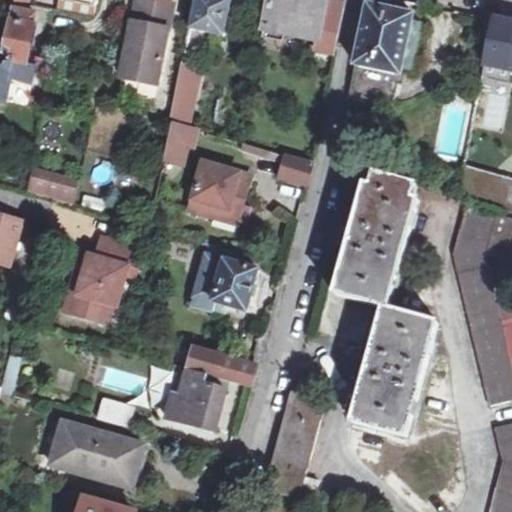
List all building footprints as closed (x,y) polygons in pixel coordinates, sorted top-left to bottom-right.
[(160,11),(161,2),(147,0),(138,0),(123,72),(141,77),(139,83),(158,87),(172,20),(158,17),(160,11)] [(196,0),(190,30),(226,37),(233,2),(225,0),(196,0)] [(270,0),(265,28),(267,29),(320,39),(327,0),(270,0)] [(357,8),(342,74),(395,85),(398,73),(410,75),(420,27),(410,25),(411,18),(357,8)] [(12,82),(23,83),(32,85),(36,66),(26,63),(37,15),(16,9),(4,61),(2,74),(1,79),(12,82)] [(160,11),(158,17),(172,20),(173,14),(160,11)] [(511,28),(487,23),(476,73),(511,80),(511,28)] [(184,65),(173,111),(192,116),(196,100),(187,98),(194,67),(184,65)] [(36,66),(32,85),(23,83),(21,88),(36,92),(42,67),(36,66)] [(123,72),(122,78),(139,83),(141,77),(123,72)] [(390,108),(395,85),(342,74),(337,97),(390,108)] [(0,133),(2,134),(12,82),(1,79),(0,84),(0,133)] [(165,162),(189,167),(197,132),(173,127),(165,162)] [(340,144),(340,143),(335,164),(363,171),(366,160),(368,150),(340,144)] [(309,186),(314,165),(264,152),(258,173),(309,186)] [(248,206),(257,177),(210,162),(196,211),(226,220),(229,208),(237,210),(238,204),(248,206)] [(460,197),(511,210),(511,180),(465,166),(460,197)] [(29,194),(52,201),(55,185),(32,179),(29,194)] [(78,208),(81,190),(55,185),(52,201),(78,208)] [(391,193),(393,194),(388,206),(376,252),(358,313),(409,328),(412,328),(447,207),(416,199),(391,193)] [(248,206),(238,204),(237,210),(229,208),(226,220),(243,224),(248,206)] [(470,204),(457,256),(493,405),(511,401),(511,355),(499,303),(488,256),(500,215),(500,212),(470,204)] [(0,265),(14,269),(26,223),(15,219),(15,224),(4,221),(4,216),(0,215),(0,265)] [(511,218),(500,215),(488,256),(511,262),(511,218)] [(100,259),(109,262),(114,242),(106,240),(100,259)] [(100,259),(83,254),(72,294),(79,296),(74,314),(103,323),(108,304),(117,306),(121,307),(131,269),(139,271),(144,251),(114,242),(109,262),(100,259)] [(260,260),(211,247),(208,257),(236,265),(257,270),(260,260)] [(248,312),(260,271),(257,270),(236,265),(208,257),(194,307),(213,312),(216,304),(248,312)] [(72,294),(66,312),(74,314),(79,296),(72,294)] [(511,355),(511,300),(499,303),(511,355)] [(117,306),(108,304),(103,323),(112,324),(117,306)] [(390,381),(373,442),(431,457),(462,342),(412,328),(409,328),(397,362),(390,381)] [(253,389),(259,367),(195,349),(189,370),(210,377),(253,389)] [(109,368),(104,382),(131,391),(136,377),(109,368)] [(210,377),(189,370),(182,396),(175,394),(167,419),(217,433),(228,392),(211,387),(208,386),(210,377)] [(12,395),(15,381),(7,379),(4,394),(12,395)] [(269,490),(315,507),(321,484),(305,479),(323,414),(319,413),(323,401),(310,397),(297,393),(294,393),(293,395),(288,412),(287,417),(286,419),(280,440),(280,442),(278,449),(274,465),(268,489),(269,490)] [(12,395),(4,394),(0,407),(0,408),(8,411),(12,395)] [(128,428),(134,408),(104,400),(99,420),(128,428)] [(67,425),(55,465),(99,478),(133,488),(144,447),(111,438),(67,425)] [(494,511),(511,511),(511,425),(499,429),(508,464),(494,511)] [(128,511),(87,500),(83,511),(128,511)]
